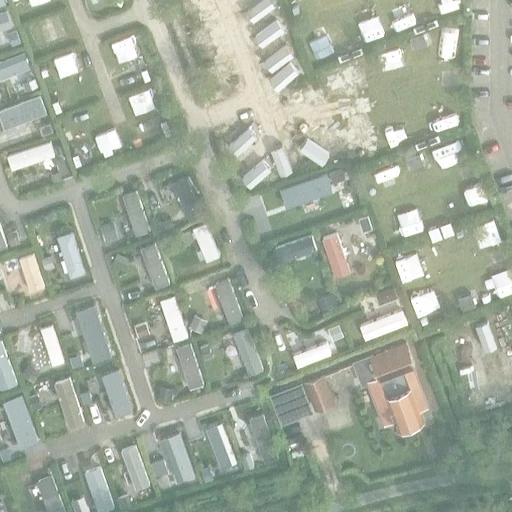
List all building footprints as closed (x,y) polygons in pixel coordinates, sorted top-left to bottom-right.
[(5,9),(0,10),(0,25),(10,22),(5,9)] [(15,55),(0,61),(0,76),(20,69),(15,55)] [(32,97),(0,108),(0,123),(36,110),(32,97)] [(50,140),(7,154),(12,168),(54,154),(50,140)] [(325,173),(280,189),(287,208),(332,192),(325,173)] [(173,180),(190,219),(203,213),(187,174),(173,180)] [(122,193),(136,233),(150,229),(136,188),(122,193)] [(371,219),(356,224),(360,236),(375,231),(371,219)] [(193,227),(206,260),(219,254),(206,222),(193,227)] [(85,270),(73,230),(58,234),(70,275),(85,270)] [(323,237),(335,275),(350,270),(337,232),(323,237)] [(278,261),(316,248),(311,233),(273,247),(278,261)] [(141,246),(156,286),(169,281),(154,241),(141,246)] [(34,250),(4,261),(9,274),(24,269),(30,288),(45,283),(34,250)] [(215,281),(230,321),(243,316),(228,276),(215,281)] [(332,291),(318,298),(323,309),(338,302),(332,291)] [(161,298),(174,339),(188,334),(174,294),(161,298)] [(383,332),(410,320),(407,312),(390,319),(388,314),(373,320),(376,326),(368,328),(372,337),(383,332)] [(87,318),(100,355),(111,351),(99,314),(87,318)] [(41,327),(52,363),(64,360),(52,323),(41,327)] [(233,329),(249,371),(262,366),(246,324),(233,329)] [(0,388),(16,383),(0,340),(0,388)] [(326,340),(293,353),(298,365),(331,351),(326,340)] [(176,346),(190,387),(204,382),(190,341),(176,346)] [(418,408),(422,406),(407,367),(414,365),(405,342),(371,355),(379,377),(374,379),(382,401),(387,399),(398,428),(422,419),(418,408)] [(105,372),(119,414),(133,410),(119,367),(105,372)] [(305,381),(316,408),(332,401),(322,375),(305,381)] [(84,420),(70,376),(54,381),(57,390),(53,391),(55,396),(59,395),(69,425),(84,420)] [(301,385),(270,397),(281,425),(313,414),(301,385)] [(22,440),(37,434),(23,397),(8,403),(22,440)] [(249,417),(265,461),(279,456),(263,412),(249,417)] [(210,431),(223,467),(237,462),(224,426),(210,431)] [(165,434),(179,475),(193,470),(179,429),(165,434)] [(121,449),(135,487),(149,482),(135,443),(121,449)] [(152,466),(157,480),(170,475),(165,461),(152,466)] [(89,475),(101,509),(114,504),(102,471),(89,475)] [(63,511),(65,511),(51,475),(37,480),(49,511),(63,511)]
